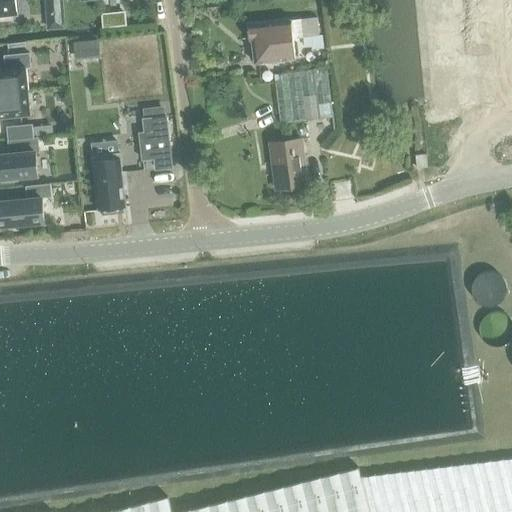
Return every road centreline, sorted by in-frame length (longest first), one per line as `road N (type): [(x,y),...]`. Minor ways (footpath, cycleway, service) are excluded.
road 1 (unclassified): [(202,241),(350,223),(502,175)]
road 2 (residential): [(202,241),(168,0)]
road 3 (unclassified): [(0,258),(202,241)]
road 4 (residential): [(502,175),(491,0)]
